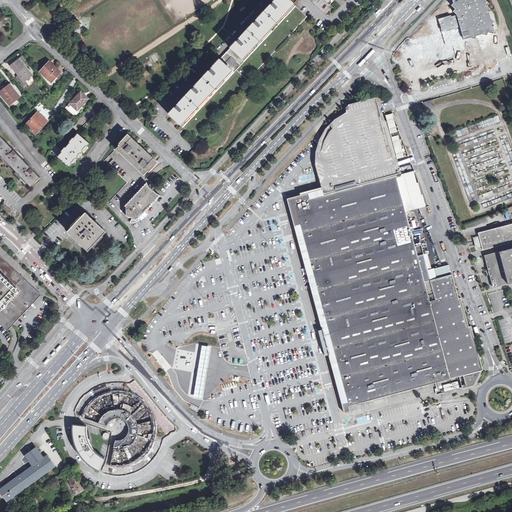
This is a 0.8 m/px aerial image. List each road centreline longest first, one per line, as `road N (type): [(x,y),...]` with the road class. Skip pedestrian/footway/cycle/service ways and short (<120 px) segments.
road 1 (tertiary): [(497,378),(399,102)]
road 2 (motorway): [(511,443),(264,511)]
road 3 (primary): [(200,224),(358,64)]
road 4 (tertiary): [(292,469),(311,472),(434,443),(473,431),(490,415)]
road 5 (tertiary): [(264,446),(240,445),(191,419),(112,323)]
road 6 (primary): [(349,51),(211,194)]
road 7 (residential): [(175,140),(159,122),(162,112),(269,0)]
road 8 (primary): [(7,445),(86,365),(107,357),(134,368)]
road 9 (primary): [(211,194),(100,313)]
road 10 (tertiary): [(134,368),(185,428),(254,463)]
road 11 (motorway): [(364,511),(511,469)]
road 12 (primary): [(7,445),(102,334)]
road 13 (primary): [(112,323),(200,224)]
road 14 (residential): [(35,31),(124,117)]
